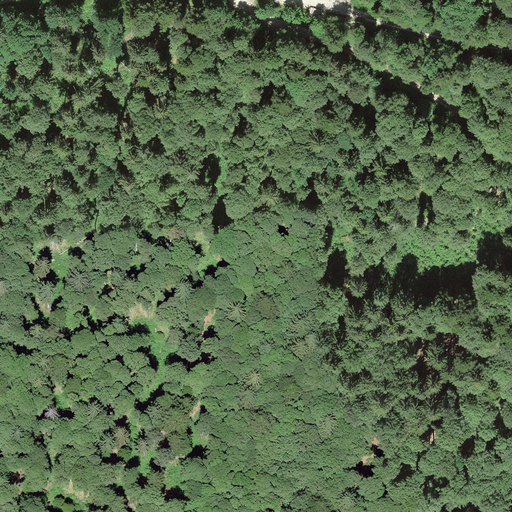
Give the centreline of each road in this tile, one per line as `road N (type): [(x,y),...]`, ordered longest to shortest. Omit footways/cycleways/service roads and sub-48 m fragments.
road 1 (track): [(511,151),(375,65),(263,20),(246,0)]
road 2 (track): [(288,0),(511,49)]
